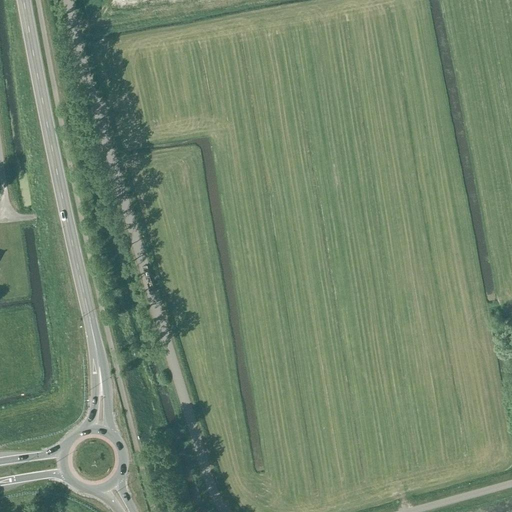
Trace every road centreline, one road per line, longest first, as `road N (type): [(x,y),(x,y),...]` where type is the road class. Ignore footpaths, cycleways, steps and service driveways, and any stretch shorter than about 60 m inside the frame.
road 1 (unclassified): [(226,511),(201,458),(67,0)]
road 2 (tertiary): [(99,367),(23,0)]
